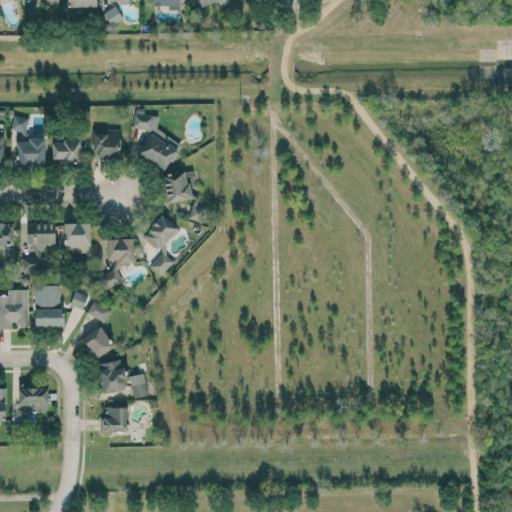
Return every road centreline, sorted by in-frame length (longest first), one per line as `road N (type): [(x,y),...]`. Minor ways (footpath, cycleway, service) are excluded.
road 1 (residential): [(56,511),(71,457),(68,367),(57,358),(0,356)]
road 2 (residential): [(0,193),(122,197)]
